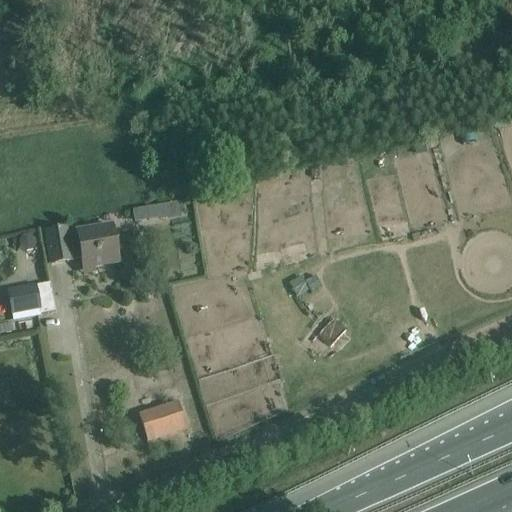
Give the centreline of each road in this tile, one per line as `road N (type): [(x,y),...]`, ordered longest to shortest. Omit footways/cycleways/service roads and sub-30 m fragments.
road 1 (unclassified): [(113,511),(511,330)]
road 2 (motorway): [(511,425),(320,511)]
